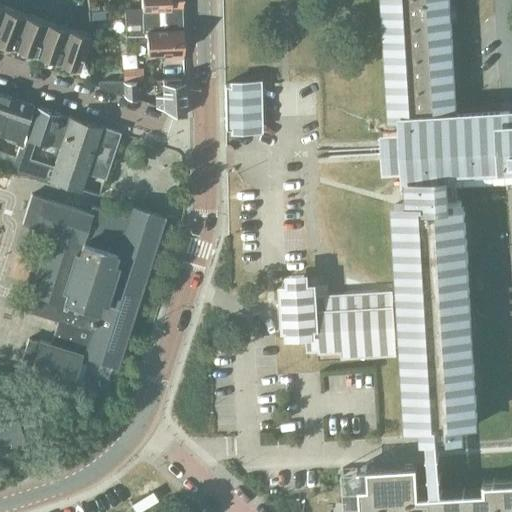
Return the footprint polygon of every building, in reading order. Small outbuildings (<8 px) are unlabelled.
[(137,4),(137,8),(181,7),(180,0),(141,0),(141,4),(137,4)] [(511,106),(452,110),(447,20),(452,20),(451,8),(447,8),(446,0),(383,0),(391,121),(404,120),(405,132),(405,138),(406,163),(409,205),(394,206),(400,300),(393,300),(392,296),(311,301),(311,289),(303,289),(303,285),(291,285),(291,290),(284,290),(285,303),(278,304),(278,313),(285,313),(286,326),(289,326),(290,333),(308,332),(308,346),(320,345),(320,348),(345,346),(345,353),(395,350),(394,347),(403,347),(408,426),(422,425),(423,437),(460,435),(459,423),(474,422),(460,202),(445,203),(444,189),(511,185),(511,106)] [(0,9),(0,44),(12,48),(23,14),(1,7),(0,9)] [(181,7),(137,8),(124,8),(125,42),(146,41),(146,54),(182,53),(181,7)] [(12,48),(33,55),(45,21),(23,14),(12,48)] [(33,55),(55,62),(66,29),(45,21),(33,55)] [(66,29),(55,62),(79,70),(90,36),(66,29)] [(135,72),(122,72),(122,82),(135,82),(135,72)] [(162,80),(162,85),(162,97),(155,97),(156,107),(184,115),(184,116),(185,116),(184,84),(180,84),(180,80),(162,80)] [(136,87),(135,82),(122,82),(98,83),(98,88),(136,100),(136,87)] [(256,84),(224,85),(225,129),(245,128),(257,128),(256,117),(256,84)] [(0,128),(10,97),(0,94),(0,128)] [(10,97),(0,128),(0,132),(16,138),(15,142),(19,143),(32,105),(10,97)] [(69,117),(36,106),(22,149),(18,147),(14,158),(10,171),(23,175),(28,159),(34,140),(58,148),(69,117)] [(49,181),(80,191),(86,173),(104,179),(119,132),(101,126),(69,117),(58,148),(52,167),(48,180),(49,181)] [(0,167),(10,171),(14,158),(0,152),(0,167)] [(28,159),(23,175),(48,183),(49,181),(48,180),(52,167),(28,159)] [(27,339),(17,370),(28,373),(27,375),(54,384),(50,394),(62,398),(65,387),(69,388),(79,354),(116,365),(162,217),(130,207),(127,217),(91,206),(89,213),(31,195),(21,225),(48,234),(30,293),(20,289),(14,307),(32,313),(56,321),(49,344),(38,340),(37,343),(27,339)] [(24,393),(32,419),(48,414),(40,388),(24,393)] [(0,449),(24,442),(21,432),(14,413),(0,417),(0,449)] [(511,511),(511,489),(493,491),(493,499),(418,504),(416,465),(357,468),(359,503),(346,504),(346,511),(511,511)] [(151,492),(131,505),(136,511),(137,511),(156,500),(151,492)]
